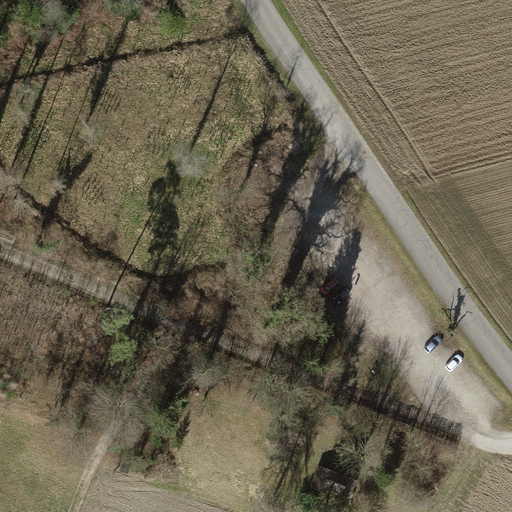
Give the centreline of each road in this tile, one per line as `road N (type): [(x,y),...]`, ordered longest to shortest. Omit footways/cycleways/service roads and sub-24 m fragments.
road 1 (track): [(0,250),(179,326),(485,437)]
road 2 (unclassified): [(511,367),(478,329),(260,0)]
road 3 (track): [(179,326),(87,476),(75,511)]
